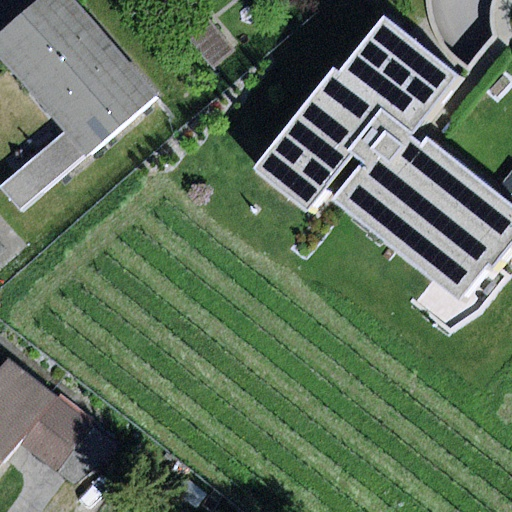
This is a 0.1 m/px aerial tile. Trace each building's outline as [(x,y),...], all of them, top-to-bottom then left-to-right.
[(73,0),(44,0),(0,38),(0,56),(4,62),(65,132),(86,156),(156,96),(73,0)] [(209,17),(184,38),(211,71),(236,51),(209,17)] [(461,79),(387,20),(343,73),(335,70),(258,171),(313,212),(356,156),(365,162),(335,201),(463,299),(489,265),(496,264),(511,244),(511,207),(429,141),(425,146),(415,137),(461,79)] [(86,156),(65,132),(1,187),(22,210),(86,156)] [(0,472),(21,446),(58,398),(8,360),(0,370),(0,472)] [(122,450),(58,398),(21,446),(74,487),(122,450)]
